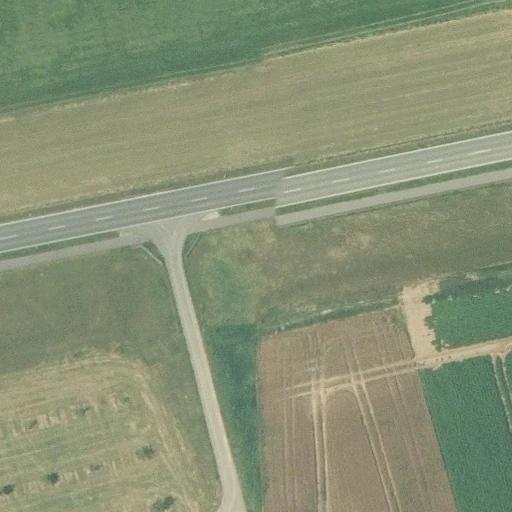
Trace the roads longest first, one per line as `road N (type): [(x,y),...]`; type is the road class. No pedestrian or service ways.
road 1 (secondary): [(511,144),(0,246)]
road 2 (track): [(162,214),(234,511)]
